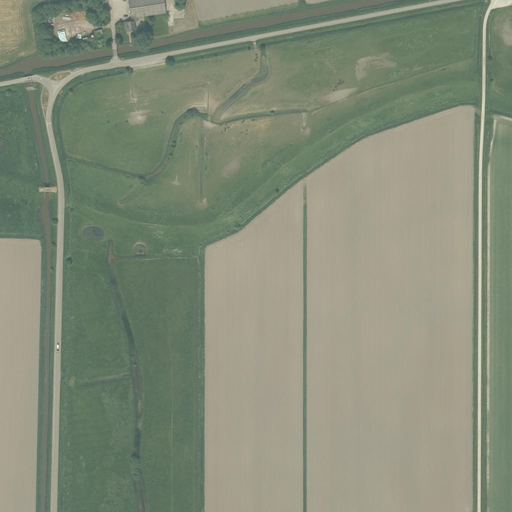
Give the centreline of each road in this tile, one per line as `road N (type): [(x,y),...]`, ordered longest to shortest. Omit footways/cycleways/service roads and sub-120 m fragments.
road 1 (unclassified): [(54,511),(61,189),(48,115),(56,88)]
road 2 (unclassified): [(56,88),(84,70),(447,0)]
